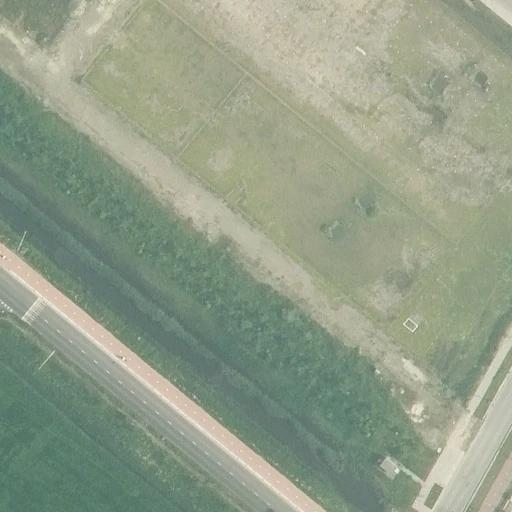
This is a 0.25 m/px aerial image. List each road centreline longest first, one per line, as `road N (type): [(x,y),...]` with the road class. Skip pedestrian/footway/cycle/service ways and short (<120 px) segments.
road 1 (tertiary): [(276,511),(0,285)]
road 2 (tertiary): [(448,511),(511,397)]
